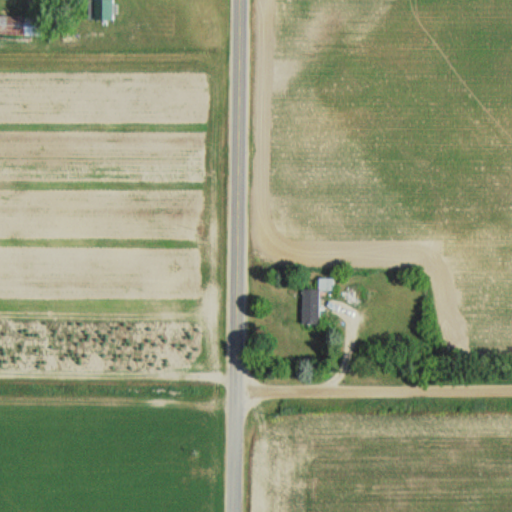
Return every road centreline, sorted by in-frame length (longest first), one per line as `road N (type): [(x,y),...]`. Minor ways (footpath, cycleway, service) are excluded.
road 1 (residential): [(232,511),(238,0)]
road 2 (residential): [(234,389),(511,385)]
